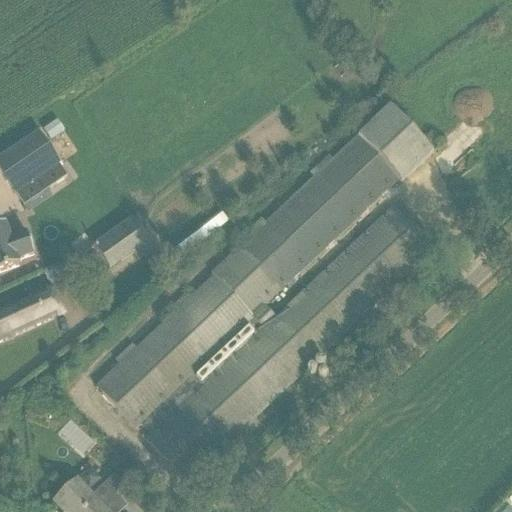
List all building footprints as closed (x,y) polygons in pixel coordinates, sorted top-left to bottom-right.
[(95,390),(135,431),(252,320),(263,332),(145,443),(184,484),(432,251),(393,210),(275,320),(264,308),(398,181),(401,184),(432,154),(389,108),(211,277),(213,279),(95,390)] [(63,132),(56,123),(43,132),(49,142),(63,132)] [(67,179),(37,136),(0,161),(0,175),(13,194),(36,178),(46,193),(67,179)] [(95,245),(112,270),(147,246),(129,221),(95,245)] [(4,226),(0,227),(0,273),(18,267),(17,262),(33,256),(26,234),(9,240),(4,226)] [(52,289),(0,313),(0,344),(64,316),(52,289)] [(28,411),(52,421),(61,401),(36,391),(28,411)] [(121,511),(124,510),(125,511),(145,511),(114,478),(92,499),(76,483),(54,504),(61,511),(121,511)]
